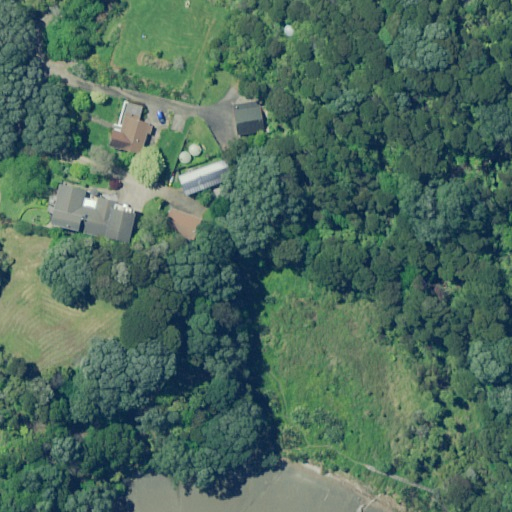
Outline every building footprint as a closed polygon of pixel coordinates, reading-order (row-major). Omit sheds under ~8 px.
[(141,106),(125,103),(119,133),(112,131),(109,148),(142,154),(146,134),(150,135),(151,125),(138,122),(141,106)] [(264,131),(259,106),(233,111),(238,136),(264,131)] [(233,179),(226,160),(178,178),(185,196),(233,179)] [(85,191),(58,185),(49,225),(129,244),(136,215),(112,209),(114,203),(97,199),(96,203),(83,200),(85,191)] [(201,220),(170,209),(162,229),(193,240),(201,220)]
